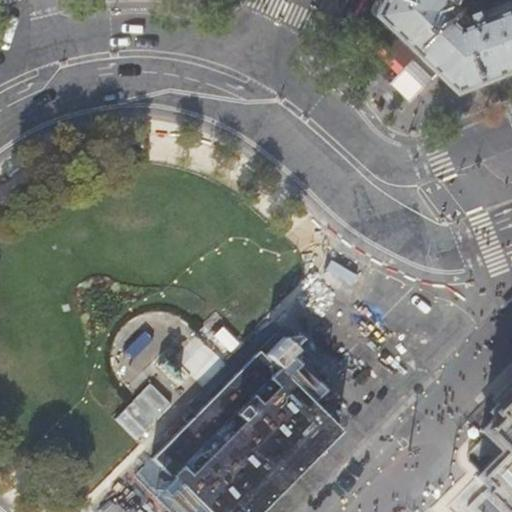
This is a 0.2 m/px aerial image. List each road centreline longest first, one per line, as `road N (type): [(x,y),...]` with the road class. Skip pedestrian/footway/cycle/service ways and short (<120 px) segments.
road 1 (secondary): [(169,511),(359,328),(390,278)]
road 2 (secondary): [(250,70),(139,48),(38,57)]
road 3 (secondary): [(511,123),(415,159),(356,156)]
road 4 (secondary): [(356,156),(284,89),(250,70)]
road 5 (secondary): [(390,278),(511,228)]
road 6 (secondary): [(390,278),(356,156)]
